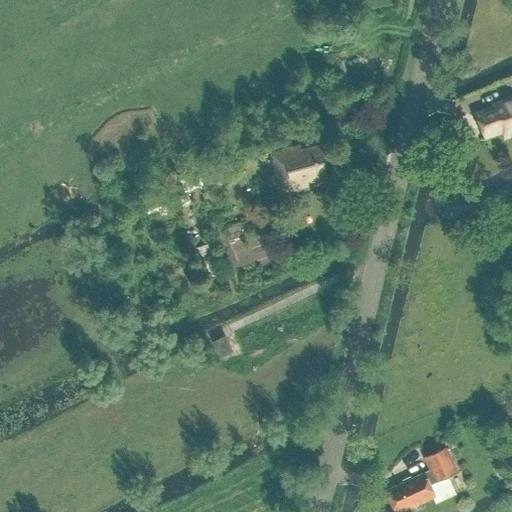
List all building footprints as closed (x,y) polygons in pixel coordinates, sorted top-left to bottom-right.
[(367,68),(338,72),(340,86),(369,82),(367,68)] [(483,138),(498,132),(502,130),(504,134),(511,130),(511,98),(474,114),(483,138)] [(325,177),(322,165),(323,165),(317,145),(299,150),(298,146),(269,154),(279,191),(308,184),(308,182),(325,177)] [(218,274),(209,243),(196,247),(206,278),(218,274)] [(274,260),(270,243),(246,249),(249,265),(274,260)] [(231,352),(224,336),(212,342),(220,358),(231,352)] [(511,439),(502,444),(511,465),(511,439)] [(394,511),(398,511),(431,497),(434,503),(454,494),(446,476),(456,472),(445,447),(423,457),(429,469),(384,490),(394,511)]
